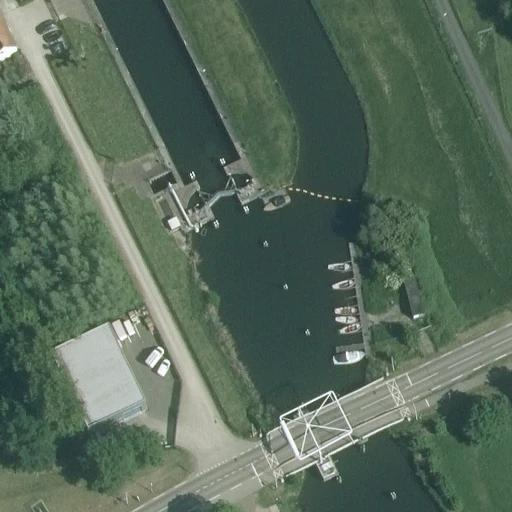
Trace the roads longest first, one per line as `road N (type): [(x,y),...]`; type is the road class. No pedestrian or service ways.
road 1 (tertiary): [(228,473),(511,336)]
road 2 (unclassified): [(228,473),(98,191)]
road 3 (unclassified): [(511,160),(437,0)]
